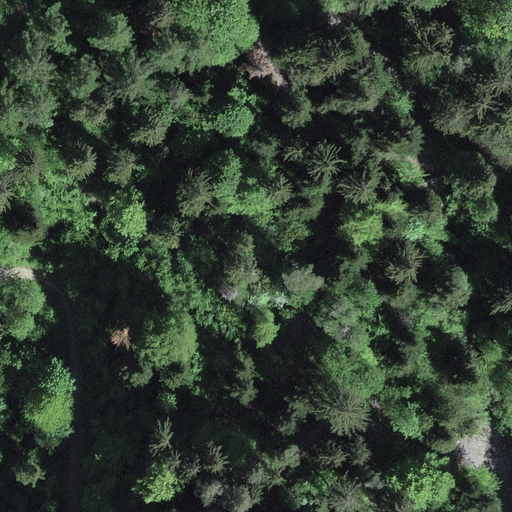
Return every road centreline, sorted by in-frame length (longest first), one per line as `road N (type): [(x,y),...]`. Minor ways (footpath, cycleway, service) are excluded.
road 1 (track): [(375,439),(372,306),(333,220),(321,146),(245,0)]
road 2 (track): [(67,511),(79,402),(72,330),(56,288),(37,276),(0,279)]
road 3 (track): [(375,439),(452,449),(496,471),(511,466)]
